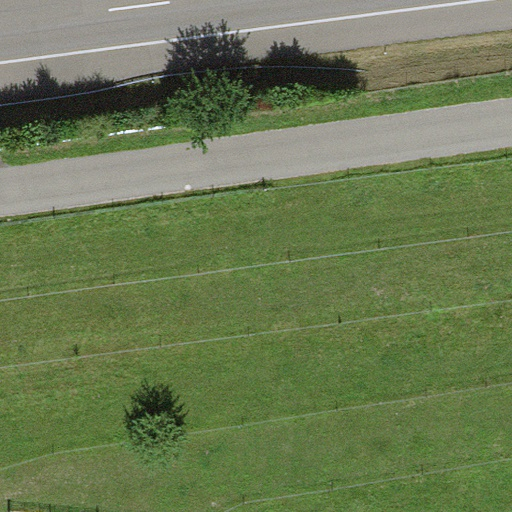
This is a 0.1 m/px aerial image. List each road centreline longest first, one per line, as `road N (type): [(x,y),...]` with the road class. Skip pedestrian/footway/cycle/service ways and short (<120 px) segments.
road 1 (unclassified): [(0,184),(511,114)]
road 2 (motorway): [(0,24),(186,0)]
